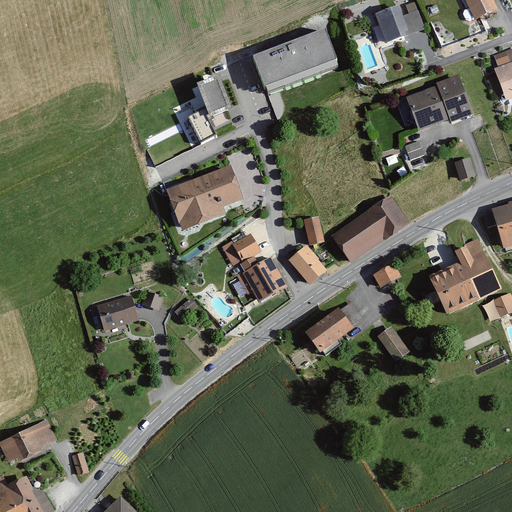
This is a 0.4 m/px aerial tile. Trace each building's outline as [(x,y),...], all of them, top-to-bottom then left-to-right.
[(464,0),(473,19),(496,9),(492,0),(464,0)] [(413,2),(404,5),(407,13),(416,10),(413,2)] [(397,7),(371,16),(377,37),(386,41),(406,35),(397,7)] [(322,30),(250,57),(262,89),(334,62),(322,30)] [(495,67),(492,69),(504,100),(511,97),(511,57),(510,52),(492,59),(495,67)] [(215,77),(194,85),(204,110),(187,117),(198,144),(215,137),(207,116),(227,109),(215,77)] [(457,77),(405,97),(418,130),(446,120),(449,122),(471,114),(457,77)] [(418,141),(404,145),(409,161),(423,157),(418,141)] [(469,158),(452,163),(458,181),(475,176),(469,158)] [(228,164),(164,190),(180,231),(223,214),(221,207),(242,199),(228,164)] [(388,195),(329,237),(350,265),(408,223),(388,195)] [(511,200),(491,207),(503,246),(511,242),(511,200)] [(316,217),(302,220),(307,243),(321,240),(316,217)] [(458,262),(429,276),(446,312),(498,287),(475,237),(451,248),(458,262)] [(230,241),(219,246),(229,264),(239,258),(230,241)] [(306,246),(288,260),(305,281),(314,274),(304,262),(313,255),(306,246)] [(242,270),(256,264),(252,256),(238,263),(242,270)] [(242,270),(238,273),(255,305),(286,288),(269,256),(256,264),(242,270)] [(391,263),(371,275),(380,288),(399,276),(391,263)] [(163,295),(145,290),(140,305),(158,311),(163,295)] [(511,299),(509,293),(491,302),(498,318),(511,311),(511,299)] [(129,294),(93,304),(101,330),(136,320),(129,294)] [(337,308),(302,333),(317,354),(353,329),(337,308)] [(406,350),(388,325),(375,335),(392,360),(406,350)] [(46,419),(0,441),(0,446),(9,465),(56,441),(46,419)] [(83,450),(72,453),(78,474),(89,471),(83,450)] [(0,476),(0,511),(55,511),(42,484),(35,487),(28,473),(4,485),(0,476)] [(135,511),(120,496),(103,511),(135,511)]
